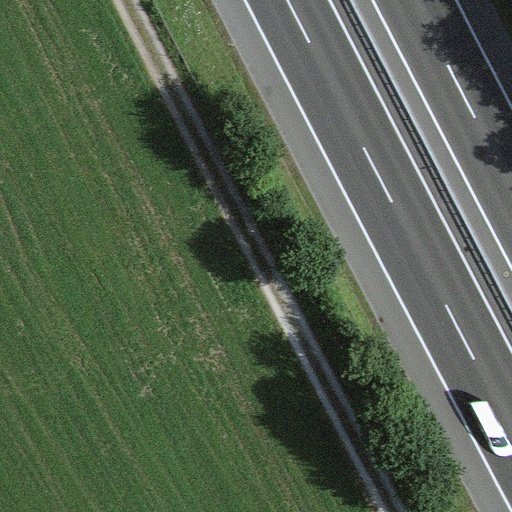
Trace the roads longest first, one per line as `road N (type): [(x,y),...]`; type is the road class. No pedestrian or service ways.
road 1 (track): [(121,0),(385,511)]
road 2 (motorway): [(288,0),(511,425)]
road 3 (motorway): [(511,183),(414,0)]
